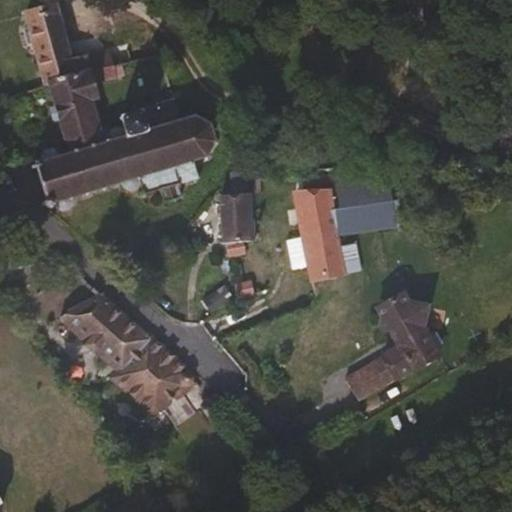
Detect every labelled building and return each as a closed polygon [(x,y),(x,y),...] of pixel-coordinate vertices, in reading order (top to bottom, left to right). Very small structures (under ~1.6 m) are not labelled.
[(70,60),(56,15),(59,13),(58,8),(55,9),(53,6),(24,15),(28,28),(23,29),(28,44),(32,43),(44,82),(48,81),(87,72),(82,57),(70,60)] [(130,63),(126,47),(82,57),(87,72),(119,65),(130,63)] [(90,102),(97,100),(92,83),(115,76),(114,72),(120,70),(119,65),(87,72),(48,81),(65,136),(68,138),(71,146),(70,149),(113,137),(111,132),(109,125),(99,128),(90,102)] [(206,154),(212,144),(217,144),(217,139),(213,138),(209,127),(213,124),(210,119),(206,122),(195,117),(195,112),(190,112),(190,116),(180,120),(173,99),(137,110),(138,113),(125,116),(124,114),(119,116),(123,128),(123,130),(121,129),(111,132),(113,137),(70,149),(60,152),(57,149),(52,147),(49,147),(46,148),(42,149),(38,157),(31,159),(32,161),(33,164),(30,164),(29,165),(30,168),(31,169),(35,168),(43,197),(43,200),(39,203),(40,207),(43,206),(46,209),(46,210),(50,210),(53,207),(59,211),(66,209),(69,207),(72,200),(74,199),(74,196),(84,193),(85,197),(90,196),(89,191),(101,187),(103,192),(107,191),(106,186),(118,182),(120,187),(123,188),(128,190),(132,189),(137,184),(139,190),(136,193),(136,195),(138,195),(140,195),(141,197),(146,196),(145,193),(158,189),(162,202),(181,196),(179,189),(180,183),(191,179),(192,183),(198,181),(197,178),(201,176),(199,173),(196,173),(192,161),(202,157),(205,161),(210,158),(206,154)] [(329,194),(326,180),(309,183),(311,194),(329,194)] [(251,241),(252,212),(252,211),(247,212),(246,196),(231,197),(230,188),(220,190),(220,197),(217,199),(219,241),(241,241),(251,241)] [(344,274),(340,252),(335,228),(332,208),(329,194),(311,194),(294,194),(311,283),(344,274)] [(394,219),(390,199),(332,208),(335,228),(343,227),(394,219)] [(348,250),(343,227),(335,228),(340,252),(348,250)] [(243,253),(241,241),(219,241),(220,244),(223,244),(226,256),(243,253)] [(352,272),(348,250),(340,252),(344,274),(352,272)] [(252,295),(248,281),(232,286),(235,300),(252,295)] [(421,326),(427,306),(409,302),(401,291),(375,308),(379,316),(376,327),(386,330),(396,345),(343,378),(356,399),(388,380),(436,352),(435,348),(437,346),(438,341),(434,335),(429,332),(425,333),(421,326)] [(192,376),(149,336),(146,337),(98,294),(58,316),(60,319),(64,318),(128,377),(122,384),(159,418),(165,413),(170,417),(187,399),(182,393),(189,387),(190,384),(192,376)] [(364,411),(396,391),(388,380),(356,399),(364,411)]
